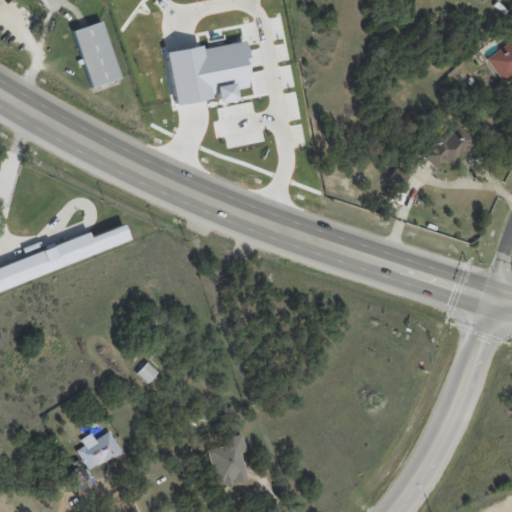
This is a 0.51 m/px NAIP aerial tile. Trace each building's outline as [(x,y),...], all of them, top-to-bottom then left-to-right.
[(72,29),(101,19),(119,74),(90,84),(72,29)] [(501,83),(511,75),(511,38),(484,57),(501,83)] [(164,46),(200,39),(201,46),(243,39),(251,84),(212,91),(213,95),(173,102),(164,46)] [(435,170),(444,160),(451,166),(474,141),(455,123),(441,138),(437,135),(419,155),(435,170)] [(0,263),(0,286),(128,243),(121,224),(87,236),(87,235),(0,263)] [(146,383),(156,372),(145,362),(135,373),(146,383)] [(93,440),(89,433),(79,439),(82,445),(74,450),(87,471),(120,452),(108,431),(93,440)] [(215,487),(246,479),(239,453),(245,451),(241,434),(218,439),(220,446),(206,450),(215,487)] [(92,488),(79,458),(66,464),(80,493),(92,488)]
